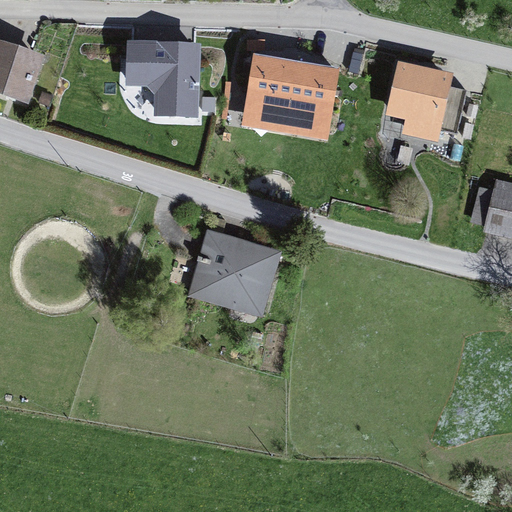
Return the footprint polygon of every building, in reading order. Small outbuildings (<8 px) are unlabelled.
[(0,87),(30,99),(49,54),(0,34),(0,87)] [(204,46),(132,42),(130,80),(160,82),(158,111),(199,114),(204,46)] [(330,138),(341,64),(252,50),(240,124),(330,138)] [(469,84),(403,68),(393,109),(413,114),(410,129),(456,140),(469,84)] [(479,226),(511,234),(511,183),(491,178),(479,226)] [(210,226),(189,292),(265,316),(286,250),(210,226)]
